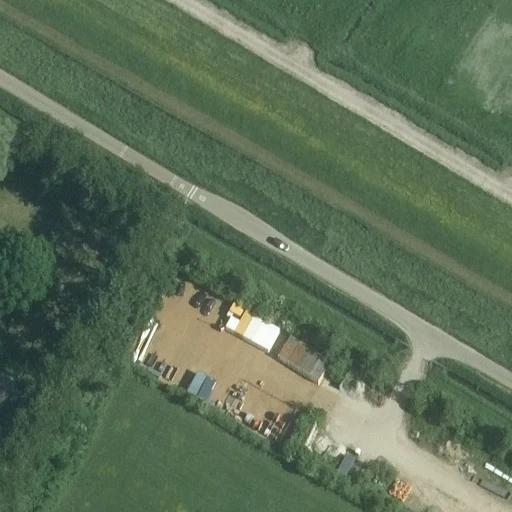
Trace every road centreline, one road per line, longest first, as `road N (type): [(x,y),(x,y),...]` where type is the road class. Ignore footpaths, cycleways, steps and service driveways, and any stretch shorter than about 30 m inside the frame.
road 1 (unclassified): [(511,383),(0,78)]
road 2 (track): [(161,0),(511,208)]
